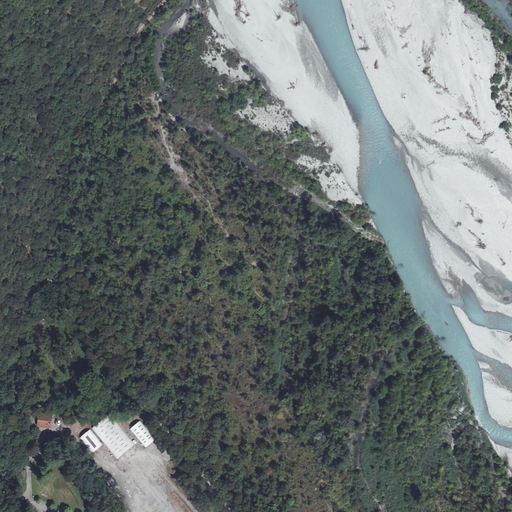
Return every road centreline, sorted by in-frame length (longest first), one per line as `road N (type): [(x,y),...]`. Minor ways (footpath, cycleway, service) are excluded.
road 1 (track): [(165,0),(75,137),(47,283)]
road 2 (track): [(47,283),(232,511)]
